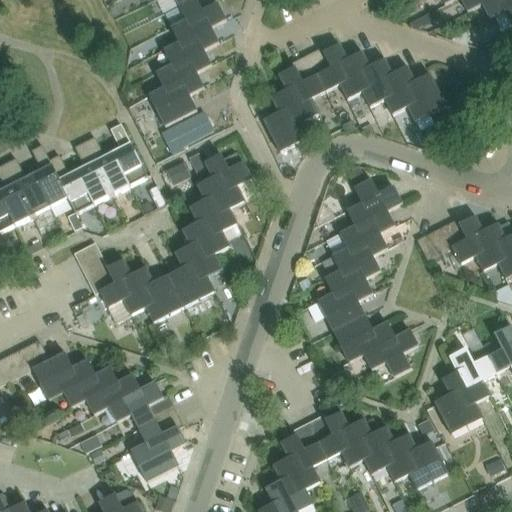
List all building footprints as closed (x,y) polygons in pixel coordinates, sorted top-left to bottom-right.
[(186,0),(178,4),(187,23),(195,38),(213,29),(228,22),(219,5),(204,13),(202,9),(197,0),(186,0)] [(214,0),(197,0),(202,9),(216,2),(214,0)] [(461,0),(469,14),(483,7),(479,0),(461,0)] [(479,0),(483,7),(491,21),(506,14),(498,0),(479,0)] [(511,0),(498,0),(506,14),(511,25),(511,0)] [(411,6),(401,11),(405,20),(415,14),(411,6)] [(425,19),(410,26),(410,29),(418,32),(429,26),(425,19)] [(220,45),(213,29),(195,38),(187,23),(172,31),(179,45),(188,61),(206,52),(220,45)] [(467,35),(452,43),(468,48),(467,35)] [(166,52),(174,67),(182,83),(199,75),(214,68),(206,52),(188,61),(179,45),(166,52)] [(494,46),(486,50),(492,62),(500,58),(494,46)] [(349,62),(349,61),(342,47),(326,54),(334,70),(323,75),(318,77),(326,93),(340,85),(356,77),(349,62)] [(334,70),(326,54),(324,49),(313,55),(323,75),(334,70)] [(349,102),(363,95),(363,94),(380,86),(371,69),(372,69),(364,54),(349,61),(349,62),(356,77),(340,85),(349,102)] [(323,75),(313,55),(303,60),(313,80),(318,77),(323,75)] [(293,65),(296,70),(303,85),(313,80),(303,60),(293,65)] [(371,109),(386,102),(385,101),(402,93),(394,77),(386,61),(372,69),(371,69),(380,86),(363,94),(363,95),(371,109)] [(158,75),(165,90),(173,106),(190,97),(206,89),(199,75),(182,83),(174,67),(158,75)] [(394,117),(408,109),(424,100),(416,84),(417,84),(409,69),(394,77),(402,93),(385,101),(386,102),(394,117)] [(303,85),(296,70),(280,78),(288,93),(288,92),(296,107),(312,99),(312,100),(326,93),(318,77),(313,80),(303,85)] [(408,109),(416,124),(448,108),(432,77),(417,84),(416,84),(424,100),(408,109)] [(460,77),(449,82),(455,94),(466,88),(460,77)] [(173,106),(165,90),(151,98),(166,129),(198,113),(190,97),(173,106)] [(272,100),(280,115),(289,132),(305,123),(305,124),(321,116),(312,100),(312,99),(296,107),(288,92),(288,93),(272,100)] [(172,130),(182,150),(213,134),(203,115),(172,130)] [(313,139),(305,124),(305,123),(289,132),(280,115),(265,123),(281,155),(313,139)] [(352,123),(342,128),(346,135),(356,131),(352,123)] [(150,178),(123,126),(112,131),(122,150),(114,153),(131,188),(150,178)] [(371,126),(361,131),(363,135),(376,138),(371,126)] [(420,134),(413,138),(418,146),(424,143),(420,134)] [(114,197),(131,188),(114,153),(106,158),(96,139),(87,143),(114,197)] [(114,197),(87,143),(76,149),(86,168),(79,172),(96,206),(114,197)] [(43,146),(34,152),(41,166),(33,171),(52,209),(70,200),(71,200),(51,161),(43,146)] [(200,155),(190,160),(198,175),(208,170),(200,155)] [(222,196),(239,187),(254,180),(245,163),(230,170),(222,156),(206,164),(213,179),(222,196)] [(96,206),(79,172),(70,176),(61,157),(51,161),(71,200),(70,200),(77,215),(96,206)] [(25,175),(17,160),(17,159),(7,164),(34,218),(52,209),(33,171),(25,175)] [(191,178),(184,163),(166,172),(174,187),(191,178)] [(34,218),(7,164),(0,167),(0,173),(6,184),(0,187),(0,194),(17,227),(34,218)] [(357,168),(343,175),(348,187),(363,180),(357,168)] [(246,202),(239,187),(222,196),(213,179),(198,186),(206,201),(214,218),(231,210),(246,202)] [(372,221),(388,212),(403,205),(394,188),(380,196),(372,182),(356,190),(363,204),(372,221)] [(0,235),(17,227),(0,194),(0,235)] [(239,225),(231,210),(214,218),(206,201),(191,209),(199,224),(207,241),(224,232),(239,225)] [(149,204),(142,208),(145,216),(153,212),(149,204)] [(396,228),(388,212),(372,221),(363,204),(348,212),(356,227),(364,244),(381,235),(396,228)] [(75,216),(68,219),(76,234),(82,231),(75,216)] [(476,218),(462,226),(470,242),(459,248),(453,250),(461,266),(476,259),(476,258),(492,250),(483,234),(484,233),(476,218)] [(470,242),(462,226),(461,226),(459,221),(449,226),(459,248),(470,242)] [(232,247),(224,232),(207,241),(199,224),(183,231),(191,247),(200,263),(217,255),(232,247)] [(511,231),(508,224),(500,228),(505,238),(511,234),(511,231)] [(449,253),(453,250),(459,248),(449,226),(438,232),(449,253)] [(499,226),(484,233),(483,234),(492,250),(476,258),(476,259),(483,274),(498,266),(511,258),(511,253),(506,241),(507,241),(505,238),(500,228),(499,226)] [(388,250),(381,235),(364,244),(356,227),(341,235),(349,250),(357,266),(373,258),(388,250)] [(438,232),(428,237),(439,258),(449,253),(438,232)] [(428,237),(418,242),(428,263),(439,258),(428,237)] [(511,238),(507,241),(506,241),(511,253),(511,258),(498,266),(506,281),(511,278),(511,238)] [(75,254),(81,265),(102,254),(97,243),(75,254)] [(40,244),(27,251),(31,258),(44,251),(40,244)] [(224,270),(217,255),(200,263),(191,247),(177,254),(184,269),(193,286),(209,278),(224,270)] [(381,273),(373,258),(357,266),(349,250),(334,257),(341,272),(350,289),(366,280),(381,273)] [(86,275),(108,264),(102,254),(81,265),(86,275)] [(142,293),(133,276),(126,261),(110,269),(113,274),(118,285),(102,293),(110,309),(125,302),(142,293)] [(113,274),(110,269),(108,264),(86,275),(91,285),(113,274)] [(440,267),(431,271),(437,283),(445,279),(440,267)] [(165,300),(157,283),(148,268),(133,276),(142,293),(125,302),(133,317),(148,309),(165,300)] [(217,293),(209,278),(193,286),(184,269),(171,276),(187,308),(217,293)] [(374,296),(366,280),(350,289),(341,272),(326,280),(334,295),(343,312),(359,304),(374,296)] [(97,296),(102,293),(118,285),(113,274),(91,285),(97,296)] [(171,276),(157,283),(165,300),(148,309),(155,324),(187,308),(171,276)] [(511,296),(510,293),(503,296),(508,306),(511,307),(511,296)] [(366,317),(359,304),(343,312),(334,295),(319,303),(335,333),(366,317)] [(83,316),(77,319),(83,331),(89,328),(83,316)] [(356,339),(373,331),(366,317),(335,333),(351,365),(365,358),(356,339)] [(388,323),(373,331),(356,339),(365,358),(373,372),(388,364),(379,348),(396,339),(388,323)] [(503,351),(489,358),(498,375),(511,368),(511,367),(511,328),(496,337),(503,351)] [(411,331),(396,339),(379,348),(388,364),(396,380),(413,371),(405,355),(419,348),(411,331)] [(30,346),(41,367),(52,362),(51,361),(41,341),(30,346)] [(492,345),(484,348),(488,357),(496,353),(492,345)] [(31,372),(35,371),(41,367),(30,346),(20,351),(31,372)] [(31,372),(20,351),(10,356),(21,377),(31,372)] [(451,359),(458,374),(459,374),(467,390),(483,382),(484,382),(498,375),(489,358),(475,365),(468,351),(451,359)] [(57,376),(73,368),(66,354),(51,361),(52,362),(41,367),(35,371),(51,401),(66,394),(66,393),(57,376)] [(21,377),(10,356),(0,361),(11,382),(21,377)] [(0,361),(0,387),(0,388),(11,382),(0,361)] [(73,368),(57,376),(66,393),(66,394),(73,409),(88,401),(89,401),(79,383),(96,375),(88,361),(73,368)] [(96,416),(111,408),(102,390),(118,382),(111,368),(96,375),(79,383),(89,401),(88,401),(96,416)] [(443,381),(451,396),(460,412),(476,404),(476,405),(491,397),(484,382),(483,382),(467,390),(459,374),(458,374),(443,381)] [(124,398),(141,390),(133,375),(118,383),(118,382),(102,390),(111,408),(119,425),(133,417),(134,417),(124,398)] [(149,406),(164,398),(156,383),(141,390),(124,398),(134,417),(133,417),(141,431),(158,423),(155,418),(149,406)] [(176,407),(170,397),(170,396),(164,398),(149,406),(155,418),(176,407)] [(481,414),(476,405),(476,404),(460,412),(451,396),(436,403),(442,416),(453,435),(485,419),(481,414)] [(160,427),(180,417),(176,407),(155,418),(158,423),(160,427)] [(328,463),(342,456),(341,455),(357,446),(350,431),(350,430),(343,415),(326,423),(325,423),(333,438),(324,442),(318,445),(328,463)] [(166,438),(180,431),(186,428),(180,417),(160,427),(166,438)] [(324,442),(333,438),(325,423),(326,423),(324,418),(314,423),(324,442)] [(429,422),(418,427),(424,438),(434,433),(429,422)] [(158,423),(141,431),(148,445),(156,461),(173,453),(187,446),(180,431),(166,438),(160,427),(158,423)] [(314,423),(304,428),(314,447),(318,445),(324,442),(314,423)] [(371,438),(372,438),(365,423),(350,430),(350,431),(357,446),(341,455),(342,456),(349,470),(364,463),(364,462),(379,454),(371,438)] [(314,447),(304,428),(294,433),(297,438),(298,438),(305,452),(314,447)] [(387,430),(372,438),(371,438),(379,454),(364,462),(364,463),(372,478),(387,470),(386,469),(402,461),(394,446),(395,445),(387,430)] [(394,485),(409,478),(409,477),(425,469),(417,453),(418,452),(410,437),(395,445),(394,446),(402,461),(386,469),(387,470),(394,485)] [(313,470),(328,463),(318,445),(314,447),(305,452),(298,438),(297,438),(281,446),(289,461),(290,460),(298,476),(313,469),(313,470)] [(181,469),(173,453),(156,461),(148,445),(133,453),(149,485),(181,469)] [(417,492),(449,476),(432,445),(418,452),(417,453),(425,469),(409,477),(409,478),(417,492)] [(101,452),(91,457),(96,467),(106,462),(101,452)] [(274,468),(282,483),(291,499),(306,491),(306,492),(321,485),(313,470),(313,469),(298,476),(290,460),(289,461),(274,468)] [(501,462),(486,468),(491,480),(506,473),(501,462)] [(282,483),(266,491),(274,506),(275,505),(278,511),(304,511),(314,507),(306,492),(306,491),(291,499),(282,483)] [(0,511),(12,511),(5,497),(0,499),(0,511)] [(100,505),(103,511),(144,511),(140,504),(125,511),(117,497),(100,505)] [(160,499),(155,511),(172,511),(175,504),(160,499)]
